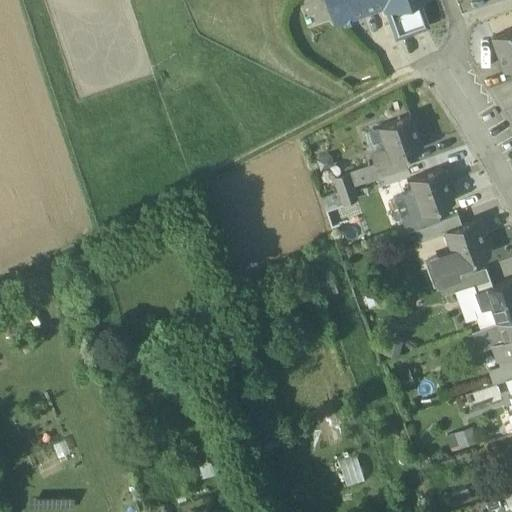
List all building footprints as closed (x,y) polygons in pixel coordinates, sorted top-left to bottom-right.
[(328,0),(335,18),(362,9),(358,0),(328,0)] [(384,0),(358,0),(362,9),(385,0),(384,0)] [(416,0),(401,0),(387,5),(396,33),(425,23),(416,0)] [(511,26),(492,34),(504,69),(511,66),(511,26)] [(410,113),(380,123),(386,143),(391,157),(391,158),(403,154),(422,148),(410,113)] [(386,143),(372,149),(375,160),(376,162),(391,157),(386,143)] [(375,160),(347,170),(351,185),(407,165),(403,154),(391,158),(391,157),(376,162),(375,160)] [(438,167),(406,178),(417,211),(418,213),(435,207),(450,201),(438,167)] [(347,170),(333,175),(338,189),(351,185),(347,170)] [(351,185),(338,189),(343,203),(356,198),(351,185)] [(338,189),(320,196),(330,226),(338,223),(332,207),(343,203),(338,189)] [(435,207),(418,213),(417,211),(411,213),(416,226),(439,218),(435,207)] [(416,226),(414,227),(419,240),(445,230),(445,229),(461,223),(457,211),(439,218),(416,226)] [(461,223),(445,229),(445,230),(452,250),(457,263),(488,252),(476,218),(461,223)] [(452,250),(427,258),(436,283),(440,281),(458,275),(454,264),(457,263),(452,250)] [(458,275),(440,281),(444,294),(489,278),(485,266),(458,275)] [(392,298),(384,275),(370,280),(374,291),(378,303),(392,298)] [(511,277),(486,286),(491,302),(497,320),(498,320),(511,315),(511,277)] [(486,286),(475,290),(481,305),(491,302),(486,286)] [(374,291),(365,295),(369,306),(378,303),(374,291)] [(491,302),(481,305),(473,308),(480,326),(497,320),(491,302)] [(511,315),(498,320),(510,354),(501,357),(503,364),(511,360),(511,315)] [(480,326),(470,330),(476,348),(492,343),(497,359),(501,357),(510,354),(498,320),(497,320),(480,326)] [(511,360),(503,364),(490,369),(494,381),(506,377),(511,374),(511,360)] [(473,423),(448,431),(452,446),(477,438),(473,423)] [(343,460),(348,481),(365,476),(359,456),(343,460)]
